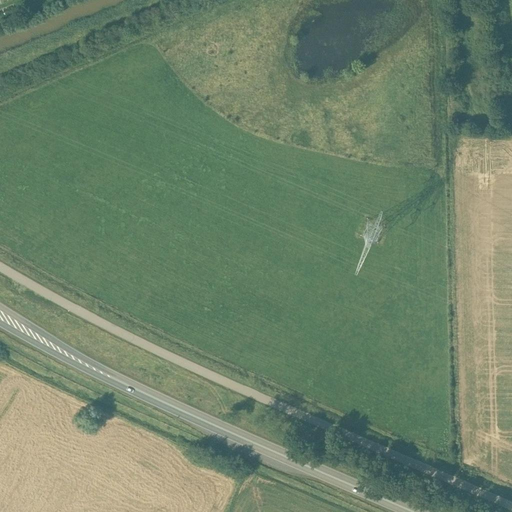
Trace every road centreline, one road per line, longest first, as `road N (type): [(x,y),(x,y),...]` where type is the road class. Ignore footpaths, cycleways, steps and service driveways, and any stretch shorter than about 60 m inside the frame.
road 1 (unclassified): [(511,504),(207,372),(0,266)]
road 2 (primary): [(408,511),(112,379),(0,317)]
